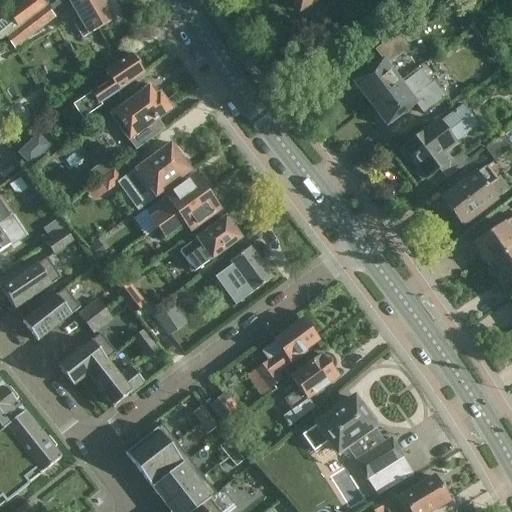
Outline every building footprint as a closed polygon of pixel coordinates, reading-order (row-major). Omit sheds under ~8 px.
[(21,0),(22,2),(0,19),(0,40),(4,37),(3,36),(45,4),(41,0),(21,0)] [(71,20),(82,39),(116,20),(104,0),(70,0),(67,2),(76,18),(71,20)] [(293,0),(301,11),(317,0),(293,0)] [(3,36),(4,37),(14,50),(56,18),(45,4),(3,36)] [(353,81),(370,104),(401,81),(388,63),(408,49),(397,34),(375,50),(381,60),(353,81)] [(133,58),(132,55),(105,73),(104,71),(85,87),(89,93),(71,105),(83,121),(102,106),(99,102),(143,73),(139,67),(141,63),(138,58),(133,58)] [(431,84),(421,71),(418,68),(401,81),(370,104),(387,127),(416,105),(423,114),(446,97),(434,81),(431,84)] [(165,99),(161,99),(151,85),(110,115),(135,149),(163,130),(156,120),(157,119),(169,110),(167,107),(168,103),(165,99)] [(456,144),(478,126),(462,105),(442,121),(440,118),(423,130),(425,132),(403,148),(398,152),(406,164),(411,160),(417,167),(412,171),(421,183),(426,179),(438,170),(445,179),(447,177),(468,161),(456,147),(457,146),(456,144)] [(38,134),(17,154),(29,167),(50,147),(38,134)] [(185,159),(180,159),(169,145),(135,170),(122,179),(114,169),(98,181),(107,193),(117,186),(138,213),(157,199),(155,196),(189,171),(190,166),(185,159)] [(98,181),(114,169),(106,159),(91,171),(98,181)] [(451,213),(462,227),(509,191),(499,178),(496,180),(486,167),(442,200),(444,203),(443,207),(448,214),(451,213)] [(144,212),(148,218),(156,229),(206,192),(202,187),(205,185),(199,176),(196,178),(194,175),(164,197),(144,212)] [(156,229),(164,241),(185,226),(189,231),(220,209),(217,207),(220,205),(214,196),(211,198),(206,192),(156,229)] [(0,252),(8,246),(9,247),(25,237),(11,216),(10,217),(0,201),(0,252)] [(488,265),(511,248),(511,235),(511,234),(511,233),(511,217),(504,223),(474,243),(480,253),(479,256),(484,262),(486,262),(488,265)] [(179,251),(194,273),(211,260),(240,240),(233,230),(235,228),(229,219),(226,221),(225,218),(196,238),(196,239),(179,251)] [(66,231),(46,245),(53,254),(73,241),(66,231)] [(214,277),(215,278),(216,278),(234,304),(233,305),(234,306),(271,279),(250,248),(230,262),(232,265),(214,277)] [(511,248),(488,265),(489,266),(488,269),(493,276),(496,276),(502,286),(511,279),(511,248)] [(47,258),(0,290),(14,310),(60,279),(47,258)] [(117,294),(133,316),(146,306),(130,284),(117,294)] [(22,323),(37,342),(80,308),(65,289),(22,323)] [(97,301),(78,315),(86,325),(104,310),(97,301)] [(158,318),(169,333),(183,323),(172,308),(158,318)] [(104,310),(86,325),(93,334),(112,319),(104,310)] [(300,355),(303,352),(304,350),(316,341),(302,322),(274,342),(260,352),(267,361),(254,371),(269,392),(284,381),(279,374),(301,357),(300,355)] [(133,339),(147,358),(157,350),(142,331),(133,339)] [(72,387),(87,376),(106,361),(116,353),(101,334),(58,368),(72,387)] [(324,357),(323,358),(321,354),(290,377),(298,389),(283,400),(291,410),(282,417),(289,427),(315,408),(307,398),(337,376),(331,367),(332,366),(332,365),(332,364),(332,363),(332,362),(331,361),(331,360),(330,359),(329,358),(328,358),(327,357),(326,357),(324,357)] [(106,361),(87,376),(112,408),(144,383),(132,368),(119,378),(106,361)] [(0,506),(4,504),(5,504),(28,486),(27,485),(60,460),(57,456),(0,383),(0,506)] [(208,406),(226,428),(243,415),(225,392),(208,406)] [(301,436),(313,452),(329,441),(337,452),(344,447),(347,450),(376,430),(371,423),(375,421),(367,410),(363,412),(353,398),(329,415),(327,412),(315,420),(317,424),(301,436)] [(191,414),(199,424),(209,415),(202,406),(191,414)] [(210,417),(200,425),(208,434),(217,426),(210,417)] [(162,425),(125,454),(139,472),(176,443),(162,425)] [(353,461),(366,481),(404,457),(392,437),(384,441),(376,430),(347,450),(354,460),(353,461)] [(219,448),(228,459),(236,453),(227,441),(219,448)] [(176,443),(139,472),(152,490),(190,461),(176,443)] [(236,453),(228,459),(235,467),(243,461),(236,453)] [(152,490),(166,507),(203,478),(190,461),(152,490)] [(430,511),(449,501),(447,498),(448,496),(444,488),(441,488),(434,477),(400,497),(400,498),(398,499),(393,492),(369,507),(372,511),(430,511)] [(166,507),(169,511),(195,511),(211,501),(217,496),(203,478),(166,507)] [(219,511),(211,501),(195,511),(219,511)]
